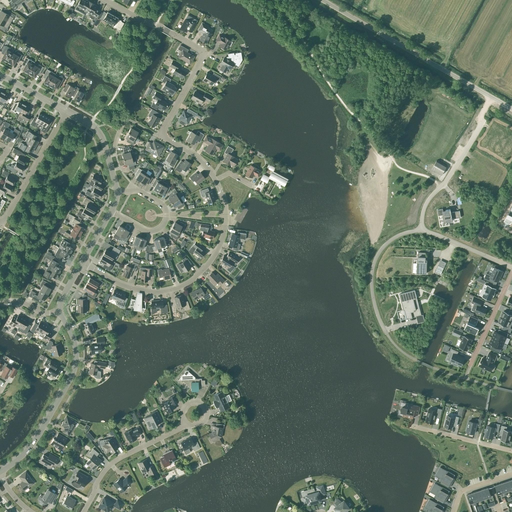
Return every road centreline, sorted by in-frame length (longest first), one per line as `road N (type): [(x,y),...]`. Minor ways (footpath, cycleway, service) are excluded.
road 1 (residential): [(215,180),(159,136),(202,56),(163,28)]
road 2 (unclassified): [(491,97),(321,0)]
road 3 (residential): [(81,262),(138,290),(177,288),(208,265),(225,216)]
road 4 (residential): [(0,471),(34,441),(74,365),(60,311)]
road 5 (residential): [(85,511),(107,467),(187,425)]
road 6 (residential): [(385,333),(373,297),(374,259),(391,239),(421,231)]
road 7 (residential): [(0,221),(66,111)]
